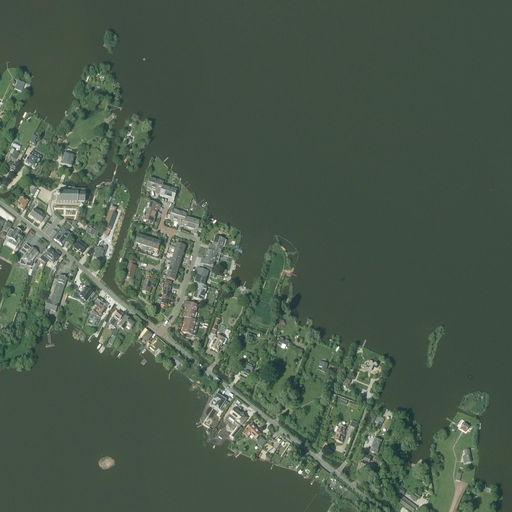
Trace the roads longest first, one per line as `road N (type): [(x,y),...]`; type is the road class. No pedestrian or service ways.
road 1 (tertiary): [(383,511),(159,332)]
road 2 (tertiary): [(159,332),(0,202)]
road 3 (residential): [(159,332),(174,314),(197,241),(171,232)]
